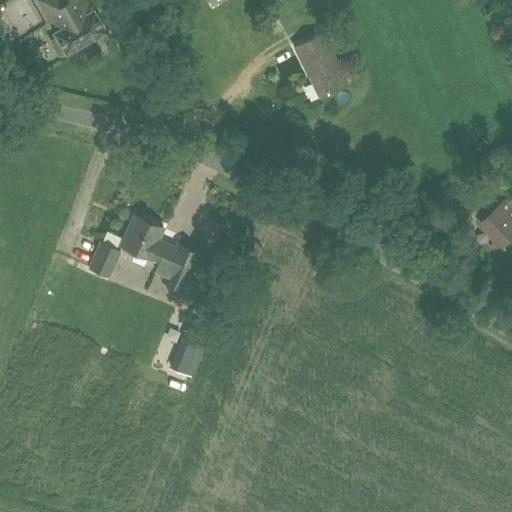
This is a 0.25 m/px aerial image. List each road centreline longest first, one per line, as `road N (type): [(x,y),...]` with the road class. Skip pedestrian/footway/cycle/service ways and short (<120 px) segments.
road 1 (unclassified): [(511,333),(204,158),(0,100)]
road 2 (track): [(151,0),(200,82),(210,124),(204,158)]
